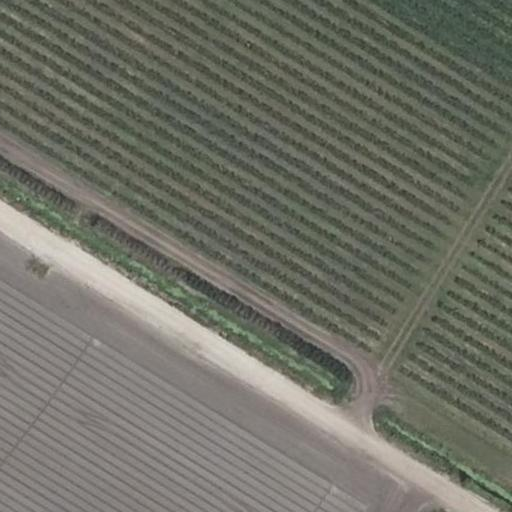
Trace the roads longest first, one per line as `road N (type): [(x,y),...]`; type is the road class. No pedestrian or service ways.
road 1 (track): [(412,511),(423,480),(0,219)]
road 2 (track): [(0,141),(379,374)]
road 3 (track): [(354,437),(379,374),(511,159)]
